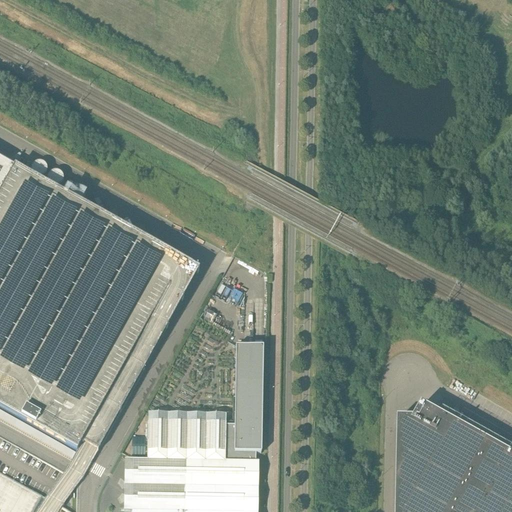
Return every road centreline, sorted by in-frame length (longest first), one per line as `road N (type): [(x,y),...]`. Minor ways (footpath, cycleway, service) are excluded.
road 1 (tertiary): [(295,0),(284,511)]
road 2 (tertiary): [(303,511),(312,0)]
